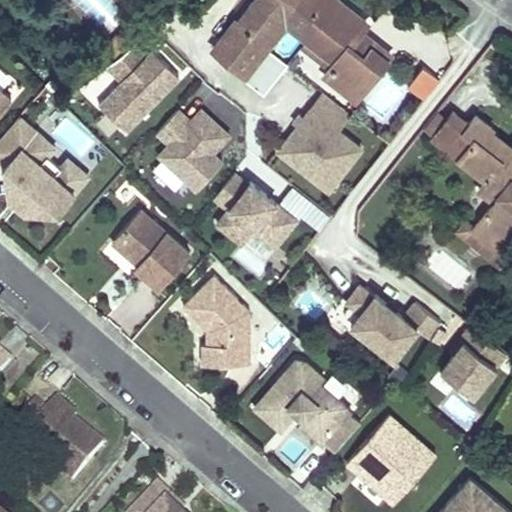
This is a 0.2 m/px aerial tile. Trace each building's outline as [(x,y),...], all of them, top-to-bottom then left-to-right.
[(234,20),(213,48),(245,73),(269,43),(261,38),(278,17),(286,22),(308,41),(334,62),(328,68),(325,73),(348,91),(370,62),(378,68),(389,53),(360,30),(366,22),(337,0),(254,0),(237,22),(234,20)] [(278,17),(261,38),(269,43),(286,22),(278,17)] [(140,37),(131,25),(106,43),(116,56),(140,37)] [(308,41),(302,47),(328,68),(334,62),(308,41)] [(156,48),(135,76),(162,97),(184,69),(156,48)] [(378,68),(370,62),(348,91),(356,97),(378,68)] [(101,68),(85,96),(98,103),(114,75),(101,68)] [(162,97),(135,76),(125,88),(153,109),(162,97)] [(0,111),(12,97),(0,86),(0,111)] [(362,146),(338,129),(350,112),(317,89),(272,153),(329,193),(362,146)] [(192,98),(156,136),(167,146),(151,163),(188,197),(224,160),(215,151),(231,134),(192,98)] [(434,136),(448,118),(434,107),(420,125),(434,136)] [(433,137),(486,179),(479,187),(494,199),(474,224),(466,218),(457,230),(500,266),(509,254),(500,246),(511,230),(511,165),(504,159),(511,149),(511,145),(491,130),(493,127),(476,113),(469,123),(453,111),(448,118),(434,136),(433,137)] [(88,176),(79,168),(72,177),(61,168),(47,155),(38,147),(45,138),(20,116),(0,138),(0,158),(6,164),(8,199),(23,213),(58,210),(88,176)] [(38,147),(47,155),(45,138),(38,147)] [(72,177),(79,168),(61,168),(72,177)] [(234,168),(210,198),(221,207),(207,226),(260,267),(299,218),(234,168)] [(159,287),(190,251),(141,208),(116,236),(141,258),(137,263),(135,265),(159,287)] [(137,263),(141,258),(116,236),(112,240),(137,263)] [(438,283),(468,281),(466,259),(437,261),(438,283)] [(214,363),(251,362),(250,324),(243,325),(243,318),(250,310),(214,274),(183,305),(207,328),(207,344),(214,343),(214,363)] [(354,283),(332,320),(395,359),(417,322),(354,283)] [(301,285),(289,297),(305,311),(317,299),(301,285)] [(434,369),(470,397),(495,366),(459,338),(434,369)] [(311,455),(351,410),(320,383),(325,377),(308,362),(293,363),(245,418),(271,441),(286,424),(293,430),(289,435),(311,455)] [(74,480),(104,443),(53,401),(47,409),(35,399),(1,442),(14,452),(24,439),(74,480)] [(395,502),(436,455),(389,413),(347,460),(395,502)] [(511,511),(471,476),(439,511),(511,511)] [(182,511),(169,499),(173,494),(159,481),(130,511),(182,511)] [(182,511),(187,507),(173,494),(169,499),(182,511)]
